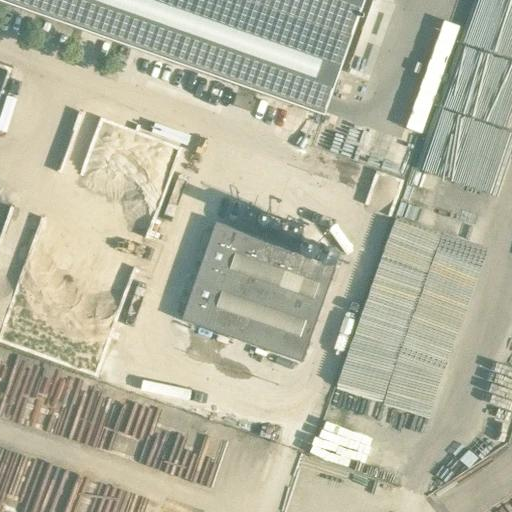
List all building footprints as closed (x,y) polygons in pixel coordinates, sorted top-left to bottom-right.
[(0,0),(0,2),(324,116),(364,0),(0,0)] [(251,113),(255,100),(237,94),(232,106),(251,113)] [(0,242),(43,255),(65,180),(52,176),(51,167),(53,159),(19,149),(15,160),(27,164),(23,179),(15,177),(8,202),(0,199),(0,242)] [(300,361),(334,265),(216,224),(182,320),(300,361)] [(340,386),(384,399),(396,358),(383,355),(381,360),(364,355),(366,347),(352,343),(340,386)]
